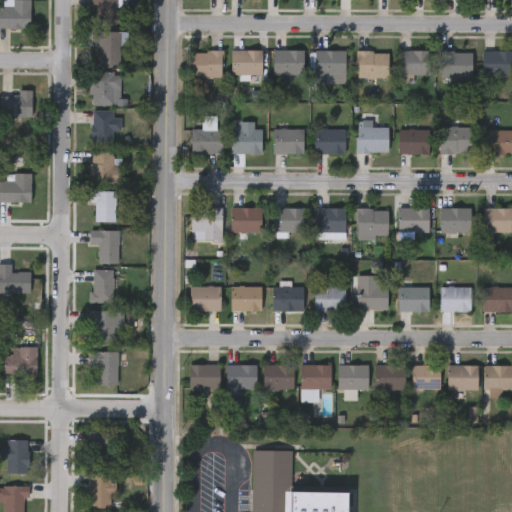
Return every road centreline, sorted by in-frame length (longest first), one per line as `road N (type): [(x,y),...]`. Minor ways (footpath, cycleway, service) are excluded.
road 1 (residential): [(60,0),(58,511)]
road 2 (tertiary): [(165,511),(167,0)]
road 3 (residential): [(511,342),(166,339)]
road 4 (residential): [(167,27),(511,26)]
road 5 (residential): [(167,180),(511,180)]
road 6 (residential): [(0,408),(166,408)]
